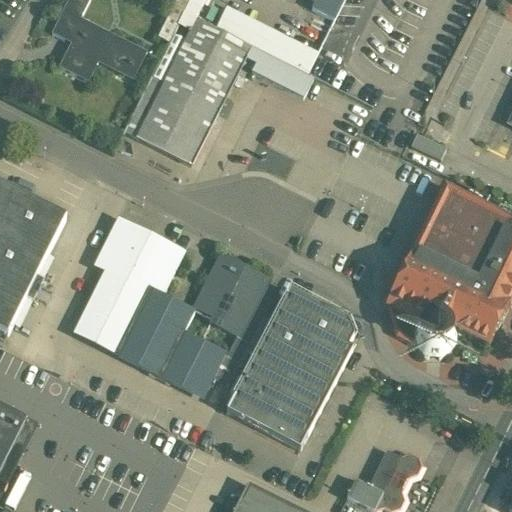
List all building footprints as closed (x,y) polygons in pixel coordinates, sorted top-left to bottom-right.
[(90,0),(70,0),(63,14),(75,20),(80,22),(90,0)] [(190,0),(183,15),(194,20),(204,0),(190,0)] [(383,89),(206,0),(204,0),(194,20),(314,81),(373,110),(383,89)] [(307,0),(316,4),(312,12),(334,23),(345,0),(307,0)] [(63,14),(52,37),(64,43),(75,20),(63,14)] [(183,15),(151,80),(164,87),(192,33),(197,22),(194,20),(183,15)] [(80,22),(75,20),(64,43),(71,47),(59,71),(88,85),(101,60),(129,73),(140,52),(80,22)] [(246,60),(192,33),(164,87),(219,114),(245,61),(246,60)] [(314,81),(251,49),(246,60),(245,61),(256,67),(251,76),(303,102),(314,81)] [(151,80),(123,134),(137,141),(164,87),(151,80)] [(219,114),(164,87),(137,141),(191,169),(219,114)] [(418,138),(413,150),(441,162),(446,150),(418,138)] [(65,223),(0,190),(0,335),(7,339),(65,223)] [(462,204),(502,224),(508,212),(468,193),(462,204)] [(462,204),(444,195),(386,311),(399,317),(393,329),(397,340),(413,347),(417,355),(420,358),(423,361),(427,363),(431,364),(434,364),(438,364),(443,363),(448,360),(450,357),(453,354),(455,351),(456,348),(457,341),(457,338),(488,352),(508,312),(506,310),(511,297),(511,228),(502,224),(462,204)] [(184,257),(117,223),(95,267),(106,273),(107,271),(163,299),(184,257)] [(238,270),(235,275),(219,266),(197,308),(243,332),(239,340),(249,346),(261,324),(263,319),(253,313),(268,285),(238,270)] [(163,299),(107,271),(106,273),(79,326),(84,329),(86,334),(83,339),(205,400),(215,379),(225,359),(226,358),(184,337),(195,315),(163,299)] [(256,360),(226,417),(299,455),(351,353),(347,351),(352,341),(346,325),(289,295),(271,329),(256,360)] [(399,317),(386,311),(393,329),(399,317)] [(245,355),(256,360),(271,329),(261,324),(249,346),(245,355)] [(225,359),(215,379),(228,386),(239,366),(225,359)] [(66,392),(60,405),(79,414),(85,401),(66,392)] [(0,474),(26,422),(0,409),(0,474)] [(56,453),(69,459),(80,437),(67,431),(56,453)] [(89,460),(129,479),(125,488),(142,496),(153,472),(95,446),(89,460)] [(387,461),(369,498),(382,504),(383,505),(401,468),(387,461)] [(418,471),(408,467),(401,468),(383,505),(382,504),(378,511),(402,511),(400,503),(407,487),(416,485),(419,478),(418,471)] [(98,487),(92,500),(116,511),(134,511),(138,505),(98,487)] [(295,511),(250,489),(238,511),(295,511)] [(369,498),(355,491),(346,509),(352,511),(378,511),(382,504),(369,498)]
